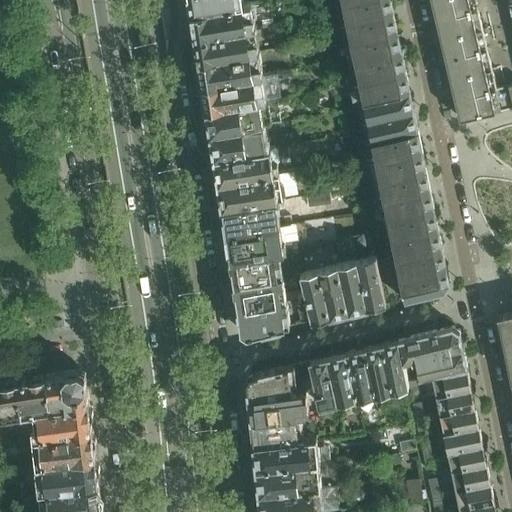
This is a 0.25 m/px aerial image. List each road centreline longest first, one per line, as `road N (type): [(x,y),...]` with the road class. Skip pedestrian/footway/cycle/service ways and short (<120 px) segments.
road 1 (secondary): [(229,511),(151,0)]
road 2 (primary): [(90,0),(149,347),(165,511)]
road 3 (primary): [(193,511),(181,362),(120,0)]
road 4 (residential): [(412,0),(511,484)]
road 5 (secondary): [(62,0),(118,328)]
road 6 (secondary): [(118,328),(140,511)]
